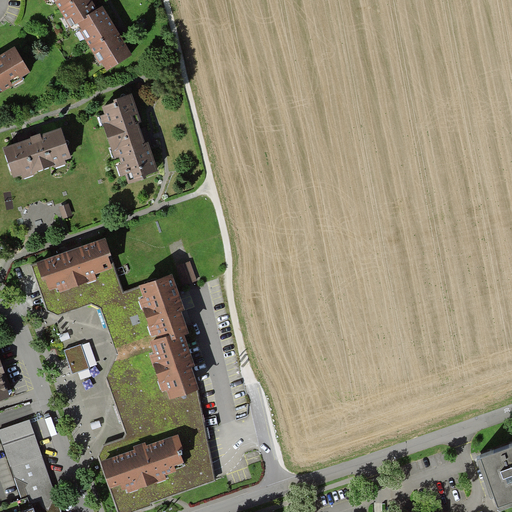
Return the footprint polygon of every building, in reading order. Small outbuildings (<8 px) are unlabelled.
[(102,8),(94,13),(86,0),(55,0),(73,30),(79,26),(104,70),(130,56),(117,35),(102,8)] [(0,57),(0,93),(30,75),(14,49),(0,57)] [(105,113),(100,115),(122,177),(127,175),(130,184),(159,173),(147,140),(132,97),(103,107),(105,113)] [(3,148),(13,179),(71,159),(61,129),(28,140),(3,148)] [(108,238),(40,262),(32,265),(48,311),(57,316),(93,304),(102,308),(118,354),(107,376),(127,433),(125,438),(104,446),(100,456),(109,481),(119,511),(135,511),(154,505),(153,502),(216,480),(198,385),(201,384),(194,363),(196,362),(186,329),(191,327),(184,307),(187,306),(174,268),(140,279),(143,286),(125,294),(114,266),(109,250),(112,249),(108,238)] [(190,260),(177,264),(184,284),(197,279),(190,260)] [(81,342),(65,348),(69,362),(73,372),(89,366),(81,342)] [(0,395),(9,393),(2,371),(6,370),(2,359),(0,359),(0,395)] [(60,511),(28,417),(0,427),(0,433),(25,505),(3,511),(60,511)] [(511,440),(478,452),(492,490),(496,489),(501,503),(511,499),(511,440)]
